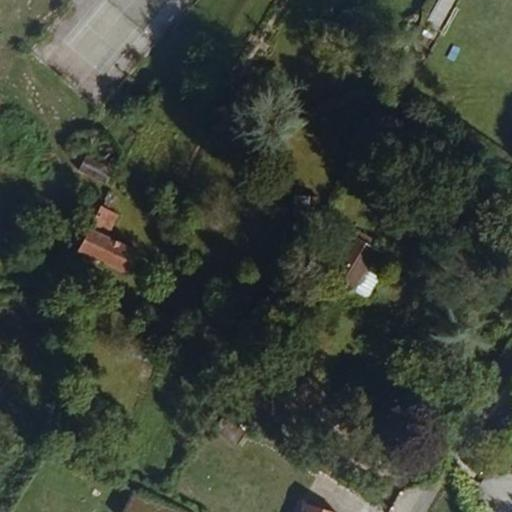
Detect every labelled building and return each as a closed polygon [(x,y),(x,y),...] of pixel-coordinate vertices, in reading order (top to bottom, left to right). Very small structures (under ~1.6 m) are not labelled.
[(443,28),(456,0),(440,0),(430,21),(443,28)] [(104,185),(108,175),(76,163),(71,177),(101,191),(104,185)] [(113,200),(117,192),(104,185),(101,191),(99,193),(113,200)] [(113,200),(99,193),(93,207),(117,219),(121,212),(110,207),(113,200)] [(122,280),(136,249),(109,236),(117,219),(93,207),(69,252),(122,280)] [(386,252),(373,243),(378,236),(348,219),(327,260),(363,279),(375,280),(386,257),(386,252)] [(152,292),(162,275),(143,264),(132,281),(152,292)] [(174,309),(134,289),(130,297),(169,318),(174,309)] [(452,394),(423,376),(411,395),(439,414),(452,394)] [(230,439),(238,423),(213,409),(204,425),(230,439)] [(301,511),(307,504),(320,511),(323,511),(326,504),(294,492),(285,511),(301,511)]
